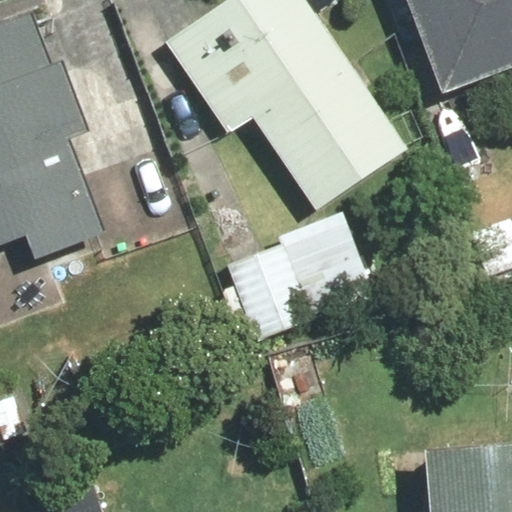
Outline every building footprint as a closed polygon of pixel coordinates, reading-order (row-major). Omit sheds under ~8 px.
[(298,0),(219,0),(156,46),(223,138),(246,120),(315,214),(406,147),(298,0)] [(511,0),(398,0),(432,104),(507,79),(511,94),(511,0)] [(0,250),(25,244),(32,267),(104,247),(74,144),(88,140),(66,62),(49,66),(35,14),(0,24),(0,250)] [(469,97),(422,115),(439,161),(487,143),(469,97)] [(342,215),(222,267),(256,347),(376,295),(342,215)] [(511,511),(511,449),(419,457),(423,511),(511,511)] [(106,511),(101,495),(44,511),(106,511)]
